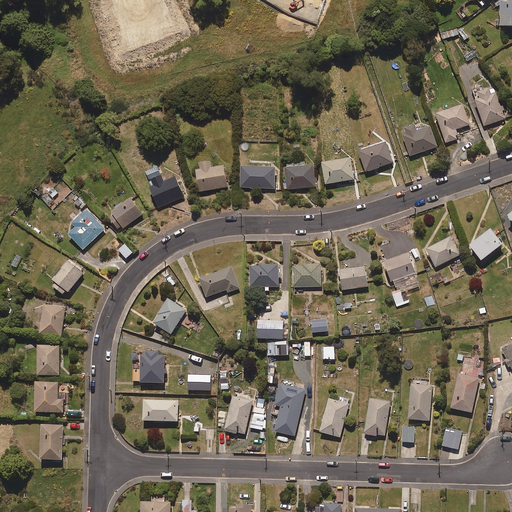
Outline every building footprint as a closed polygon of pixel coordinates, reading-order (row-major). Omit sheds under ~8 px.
[(511,0),(508,1),(508,4),(500,5),(500,29),(511,28),(511,0)] [(469,37),(460,28),(445,33),(447,39),(460,35),(466,40),(469,37)] [(505,120),(494,89),(476,95),(478,100),(474,102),(484,127),(505,120)] [(470,126),(462,105),(435,115),(446,144),(458,139),(455,131),(470,126)] [(417,132),(415,127),(400,132),(409,158),(437,148),(430,128),(417,132)] [(393,164),(385,143),(358,153),(366,173),(393,164)] [(354,181),(350,159),(321,164),(325,186),(354,181)] [(259,163),(241,162),(240,189),(275,190),(275,170),(259,170),(259,163)] [(212,163),(202,164),(203,171),(198,171),(201,192),(229,188),(226,167),(213,169),(212,163)] [(315,189),(313,168),(285,170),(286,191),(315,189)] [(166,182),(163,177),(149,183),(159,208),(186,197),(178,177),(166,182)] [(54,187),(48,191),(54,199),(60,195),(54,187)] [(144,215),(132,197),(108,214),(120,232),(144,215)] [(106,229),(88,210),(74,224),(77,228),(70,235),(84,250),(106,229)] [(502,247),(491,232),(469,249),(481,264),(502,247)] [(463,262),(451,239),(426,251),(435,269),(449,262),(451,268),(463,262)] [(325,250),(324,241),(315,243),(316,251),(325,250)] [(134,253),(127,245),(120,251),(128,259),(134,253)] [(23,257),(17,254),(11,265),(17,268),(23,257)] [(419,288),(408,256),(384,265),(392,287),(398,284),(401,294),(419,288)] [(85,274),(70,262),(51,286),(67,297),(85,274)] [(323,264),(306,264),(295,268),(295,288),(323,287),(323,264)] [(281,266),(252,267),(253,288),(266,287),(266,293),(271,292),(271,288),(281,287),(281,266)] [(370,288),(368,268),(343,271),(345,290),(370,288)] [(241,289),(234,269),(202,280),(208,298),(229,291),(230,294),(241,289)] [(444,278),(441,271),(429,276),(433,287),(451,280),(450,276),(444,278)] [(405,293),(393,298),(397,307),(409,303),(405,293)] [(188,312),(169,299),(153,323),(172,336),(188,312)] [(67,308),(46,305),(42,335),(63,338),(67,308)] [(19,313),(7,314),(8,321),(12,320),(13,328),(21,327),(19,313)] [(328,320),(313,321),(314,333),(329,332),(328,320)] [(285,321),(260,321),(259,339),(284,340),(285,321)] [(137,337),(123,334),(121,343),(135,346),(137,337)] [(285,343),(277,343),(276,351),(285,352),(285,343)] [(300,345),(293,344),(292,361),(300,361),(300,345)] [(511,345),(502,351),(511,371),(511,345)] [(61,346),(40,346),(40,376),(61,376),(61,346)] [(466,352),(458,351),(457,360),(464,361),(466,352)] [(158,352),(148,352),(148,357),(143,357),(143,384),(166,384),(166,356),(158,356),(158,352)] [(255,371),(246,372),(246,380),(255,380),(255,371)] [(479,380),(458,375),(451,409),(472,414),(479,380)] [(60,384),(38,383),(38,413),(65,413),(65,400),(60,400),(60,384)] [(307,390),(282,384),(276,407),(282,408),(276,432),(296,437),(307,390)] [(430,422),(432,387),(411,386),(408,421),(430,422)] [(352,400),(332,395),(322,433),(342,438),(352,400)] [(254,401),(234,397),(227,430),(247,435),(254,401)] [(392,403),(372,400),(366,435),(386,438),(392,403)] [(180,401),(145,401),(145,422),(179,422),(180,401)] [(226,411),(220,411),(218,428),(224,429),(226,411)] [(65,427),(43,426),(42,460),(64,461),(65,427)] [(414,429),(403,429),(403,444),(415,443),(414,429)] [(462,432),(448,429),(444,448),(458,451),(462,432)] [(196,511),(196,501),(186,501),(186,511),(196,511)] [(172,511),(172,503),(143,503),(142,511),(172,511)]
